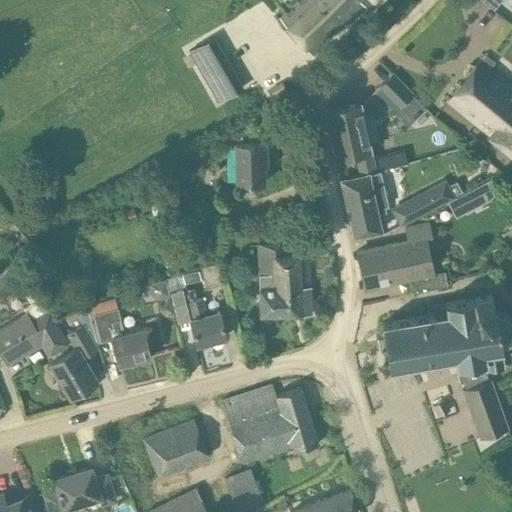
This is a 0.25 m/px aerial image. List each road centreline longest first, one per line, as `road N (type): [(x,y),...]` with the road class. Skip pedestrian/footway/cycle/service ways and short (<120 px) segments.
road 1 (residential): [(319,370),(338,330),(345,259),(313,99),(417,0)]
road 2 (unclassified): [(0,441),(273,364),(319,370)]
road 3 (unclassified): [(381,511),(343,398),(319,370)]
